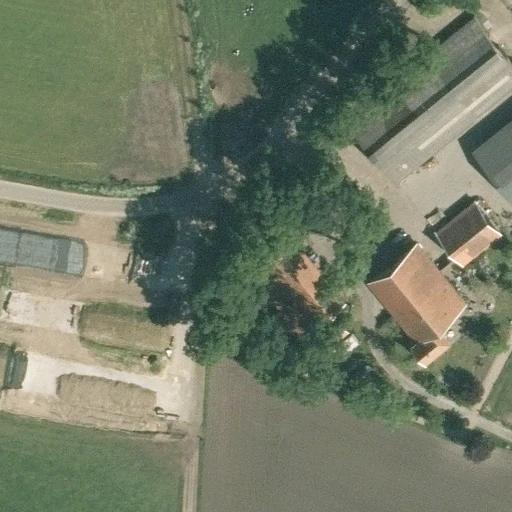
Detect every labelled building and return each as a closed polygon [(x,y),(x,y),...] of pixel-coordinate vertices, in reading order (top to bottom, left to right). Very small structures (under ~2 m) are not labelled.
[(346,119),(397,181),(511,86),(511,63),(473,15),(346,119)] [(511,115),(472,148),(511,198),(511,115)] [(472,196),(432,228),(462,265),(502,233),(472,196)] [(449,340),(436,324),(463,301),(414,242),(367,281),(415,339),(411,343),(425,360),(449,340)] [(284,249),(252,272),(301,339),(332,317),(284,249)] [(329,348),(349,331),(341,322),(320,336),(329,348)] [(93,379),(92,395),(109,397),(110,380),(93,379)]
